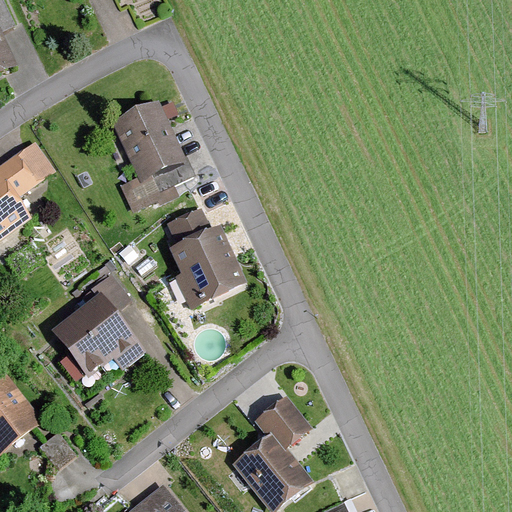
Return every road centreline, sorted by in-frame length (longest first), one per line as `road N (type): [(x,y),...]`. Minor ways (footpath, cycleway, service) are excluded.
road 1 (residential): [(0,127),(121,47),(153,46),(176,60),(307,332)]
road 2 (residential): [(307,332),(101,486)]
road 3 (residential): [(307,332),(392,511)]
